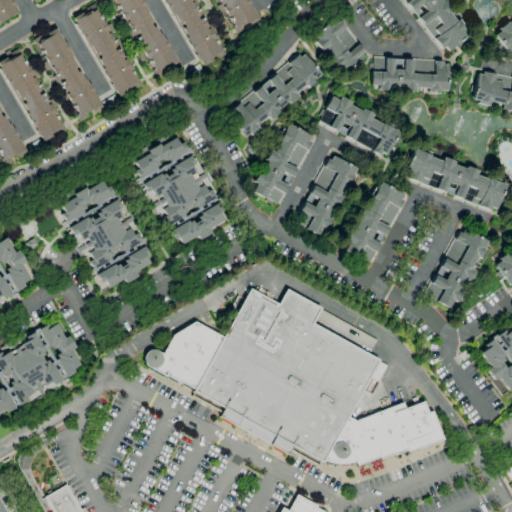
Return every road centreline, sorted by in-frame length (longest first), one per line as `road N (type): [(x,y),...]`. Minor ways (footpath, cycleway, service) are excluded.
road 1 (residential): [(511,298),(451,338),(410,304),(273,239),(240,202),(200,114)]
road 2 (residential): [(264,228),(91,329),(64,284),(0,320)]
road 3 (residential): [(0,188),(176,89),(200,114)]
road 4 (residential): [(200,114),(331,0)]
